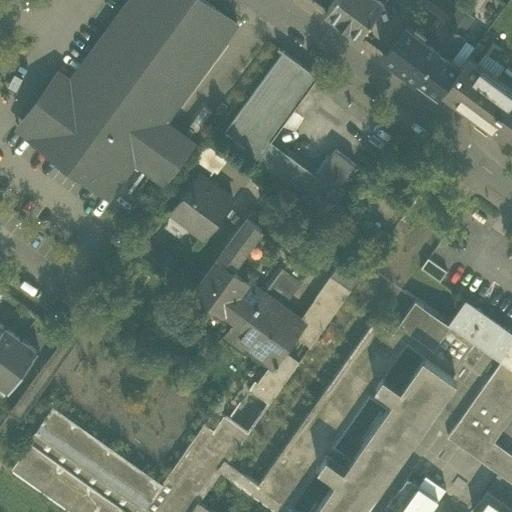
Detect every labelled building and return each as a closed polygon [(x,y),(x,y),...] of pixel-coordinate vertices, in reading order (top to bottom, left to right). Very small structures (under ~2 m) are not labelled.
[(30,135),(110,194),(136,159),(165,180),(195,139),(166,118),(238,21),(209,0),(127,0),(70,77),(30,132),(31,133),(30,135)] [(383,0),(333,0),(326,10),(359,34),(383,0)] [(424,0),(446,16),(447,16),(447,15),(457,3),(453,0),(424,0)] [(440,47),(452,56),(469,32),(465,29),(475,15),(467,10),(457,23),(440,47)] [(452,56),(440,47),(457,23),(447,15),(447,16),(446,16),(429,39),(423,34),(425,30),(416,24),(414,27),(405,21),(382,53),(417,78),(417,77),(438,93),(442,88),(461,63),(452,56)] [(224,132),(262,160),(276,141),(271,138),(283,122),(294,107),(317,75),(284,51),(224,132)] [(442,88),(491,124),(511,94),(511,86),(467,54),(461,63),(442,88)] [(18,124),(30,132),(70,77),(59,69),(18,124)] [(511,122),(511,94),(491,124),(504,133),(506,130),(511,122)] [(205,103),(190,123),(197,129),(212,108),(205,103)] [(303,116),(294,107),(283,122),(296,127),(303,116)] [(318,172),(276,141),(262,160),(269,165),(267,168),(274,173),(276,170),(305,191),(302,195),(318,206),(336,182),(338,185),(355,161),(336,147),(318,172)] [(197,156),(218,171),(227,158),(207,143),(197,156)] [(200,172),(171,211),(191,225),(204,235),(233,197),(200,172)] [(401,216),(407,220),(424,196),(418,192),(401,216)] [(187,229),(191,225),(171,211),(169,215),(168,220),(182,231),(187,229)] [(247,217),(218,257),(232,267),(261,228),(247,217)] [(378,249),(390,232),(370,218),(359,234),(378,249)] [(347,250),(331,273),(351,286),(367,264),(347,250)] [(428,256),(421,266),(440,280),(447,269),(428,256)] [(234,318),(241,323),(265,291),(232,267),(218,257),(194,289),(211,301),(205,309),(219,318),(224,311),(234,318)] [(302,280),(283,267),(271,283),(290,297),(302,280)] [(336,307),(351,286),(331,273),(317,292),(320,294),(336,307)] [(300,317),(265,291),(241,323),(255,334),(246,344),(247,344),(273,364),(274,365),(285,351),(297,334),(307,322),(303,319),(300,317)] [(300,317),(303,319),(320,294),(317,292),(300,317)] [(336,307),(320,294),(303,319),(307,322),(297,334),(310,344),(336,307)] [(175,482),(216,511),(307,511),(316,500),(320,502),(338,477),(319,464),(327,452),(346,466),(363,441),(360,439),(381,409),(384,412),(394,397),(376,384),(384,372),(403,386),(424,355),(452,374),(476,341),(449,322),(415,298),(393,330),(375,318),(258,481),(228,459),(195,435),(162,481),(53,403),(36,427),(154,511),(175,482)] [(466,298),(449,322),(476,341),(488,349),(505,325),(466,298)] [(82,311),(70,327),(80,334),(91,318),(82,311)] [(243,351),(247,344),(246,344),(255,334),(241,323),(234,318),(221,335),(243,351)] [(0,364),(21,336),(20,335),(5,324),(6,323),(5,323),(0,329),(0,364)] [(511,344),(511,330),(505,325),(488,349),(501,359),(511,344)] [(22,417),(80,334),(70,327),(10,408),(22,417)] [(22,337),(21,336),(0,364),(0,380),(8,387),(8,388),(9,388),(39,348),(38,347),(37,348),(22,337)] [(511,344),(501,359),(511,366),(511,344)] [(269,401),(298,360),(285,351),(274,365),(273,364),(260,382),(255,379),(250,387),(269,401)] [(354,511),(452,374),(424,355),(403,386),(384,372),(376,384),(394,397),(384,412),(381,409),(360,439),(363,441),(346,466),(327,452),(319,464),(338,477),(320,502),(316,500),(307,511),(354,511)] [(511,366),(501,359),(448,435),(481,458),(494,440),(511,414),(511,366)] [(0,395),(1,397),(8,388),(8,387),(0,380),(0,395)] [(213,429),(237,446),(249,430),(224,413),(214,428),(213,429)] [(195,435),(228,459),(237,446),(213,429),(214,428),(205,421),(195,435)] [(216,511),(175,482),(154,511),(36,427),(28,439),(30,440),(12,464),(79,511),(216,511)] [(511,452),(494,440),(481,458),(511,480),(511,452)] [(426,473),(419,483),(439,497),(446,487),(426,473)] [(428,511),(439,497),(419,483),(398,511),(428,511)] [(510,511),(489,497),(477,511),(510,511)]
